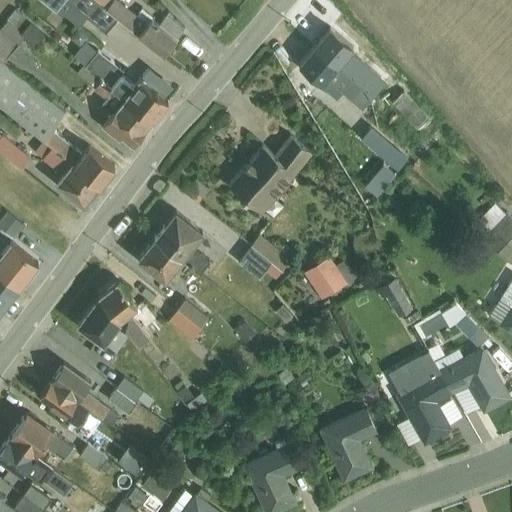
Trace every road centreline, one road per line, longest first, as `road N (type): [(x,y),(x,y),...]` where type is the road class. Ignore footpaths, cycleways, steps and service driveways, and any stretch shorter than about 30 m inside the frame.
road 1 (residential): [(280,0),(170,127),(0,359)]
road 2 (residential): [(362,511),(511,453)]
